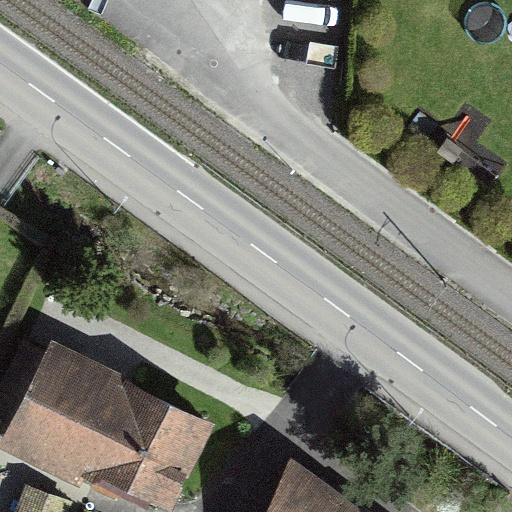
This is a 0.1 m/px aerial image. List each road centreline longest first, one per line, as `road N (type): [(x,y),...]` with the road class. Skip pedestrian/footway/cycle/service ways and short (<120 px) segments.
road 1 (secondary): [(0,77),(511,447)]
road 2 (residential): [(243,93),(511,293)]
